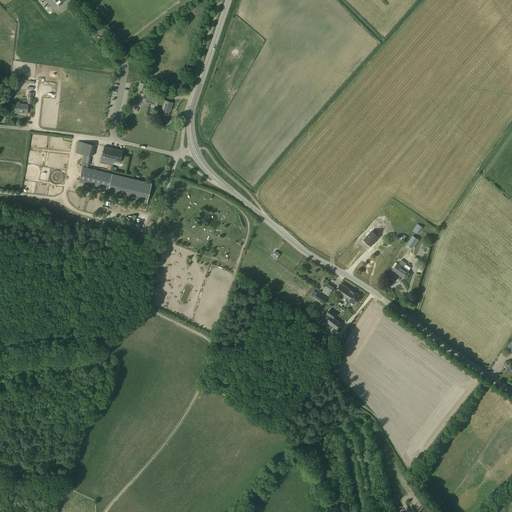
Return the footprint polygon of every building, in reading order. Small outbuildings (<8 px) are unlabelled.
[(160,98),(144,93),(142,101),(157,106),(160,98)] [(20,102),(16,101),(15,113),(20,113),(20,112),(27,112),(28,104),(20,103),(20,102)] [(173,103),(165,101),(161,113),(168,115),(170,110),(171,110),(173,103)] [(77,139),(74,151),(88,154),(90,142),(77,139)] [(122,150),(104,146),(100,162),(113,165),(114,161),(119,162),(122,150)] [(112,174),(82,166),(79,182),(108,189),(112,174)] [(152,183),(112,174),(108,189),(107,194),(147,203),(152,183)] [(127,216),(144,219),(145,212),(130,210),(130,213),(127,213),(127,216)] [(423,227),(417,223),(413,230),(418,234),(423,227)] [(373,230),(364,240),(371,246),(379,236),(373,230)] [(419,240),(413,235),(406,245),(413,249),(419,240)] [(413,254),(404,248),(398,258),(401,260),(398,264),(397,263),(392,270),(403,278),(404,277),(406,278),(410,273),(408,272),(408,271),(403,267),(406,264),(413,254)] [(334,287),(328,283),(322,292),(329,296),(334,287)] [(360,295),(341,283),(335,292),(354,304),(360,295)] [(314,290),(311,294),(315,297),(314,298),(318,301),(319,300),(323,303),(323,304),(322,303),(322,304),(323,304),(327,298),(318,292),(317,293),(314,290)] [(337,314),(330,309),(326,314),(330,317),(327,322),(336,329),(341,323),(334,318),(337,314)]
